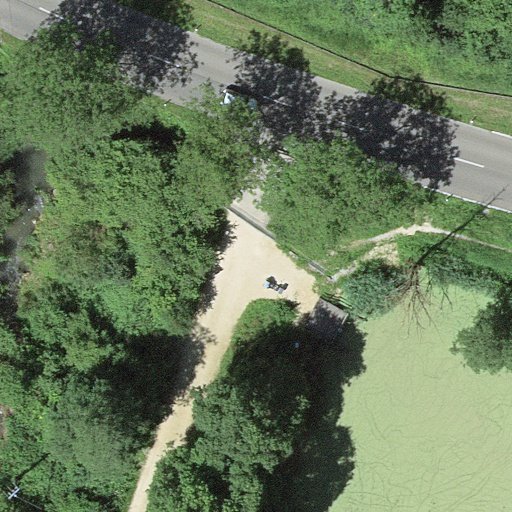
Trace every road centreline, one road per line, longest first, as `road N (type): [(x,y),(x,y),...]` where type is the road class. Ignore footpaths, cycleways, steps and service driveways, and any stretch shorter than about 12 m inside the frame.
road 1 (secondary): [(511,171),(212,74),(29,0)]
road 2 (track): [(147,511),(287,98)]
